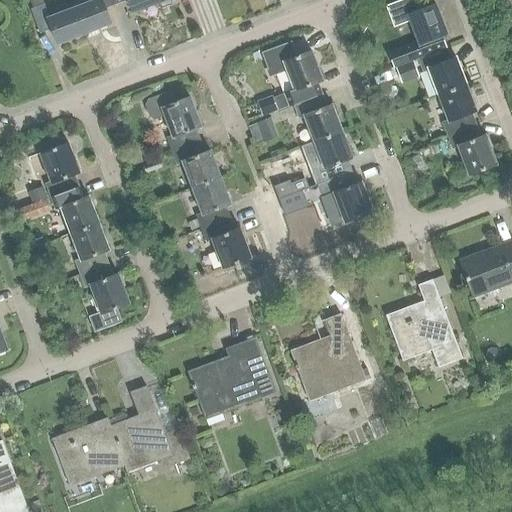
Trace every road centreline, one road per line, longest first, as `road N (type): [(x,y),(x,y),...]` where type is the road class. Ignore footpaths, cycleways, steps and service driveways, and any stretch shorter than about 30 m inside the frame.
road 1 (residential): [(511,137),(460,0)]
road 2 (residential): [(206,52),(84,98)]
road 3 (residential): [(46,368),(168,322)]
road 4 (residential): [(168,322),(290,277)]
road 5 (residential): [(290,277),(410,231)]
road 6 (residential): [(325,6),(206,52)]
